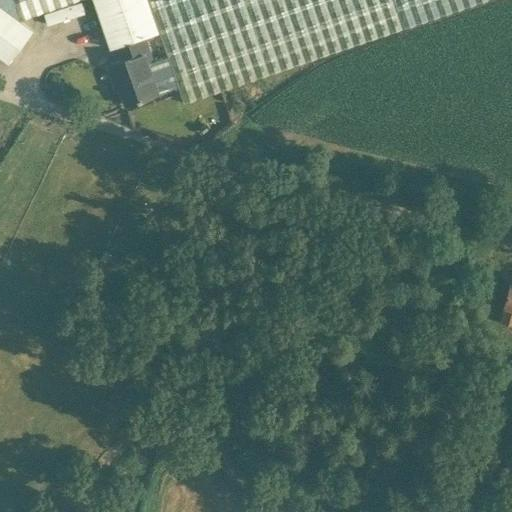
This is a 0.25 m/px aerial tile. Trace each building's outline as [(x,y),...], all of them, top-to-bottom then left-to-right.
[(12,0),(13,1),(14,0),(148,0),(159,31),(167,55),(179,86),(184,101),(196,97),(220,89),(294,63),(480,0),(12,0)] [(148,0),(14,0),(13,1),(19,19),(71,0),(94,0),(104,29),(110,48),(118,45),(144,36),(159,31),(148,0)] [(0,55),(9,62),(33,29),(0,5),(0,55)] [(123,59),(107,64),(113,80),(117,79),(120,88),(126,105),(158,94),(158,93),(152,76),(147,61),(152,60),(144,36),(118,45),(123,59)] [(152,60),(147,61),(152,76),(158,93),(179,86),(167,55),(152,60)] [(511,282),(510,282),(504,302),(503,306),(504,306),(500,321),(511,324),(511,282)] [(176,362),(156,392),(155,393),(168,402),(189,371),(176,362)]
